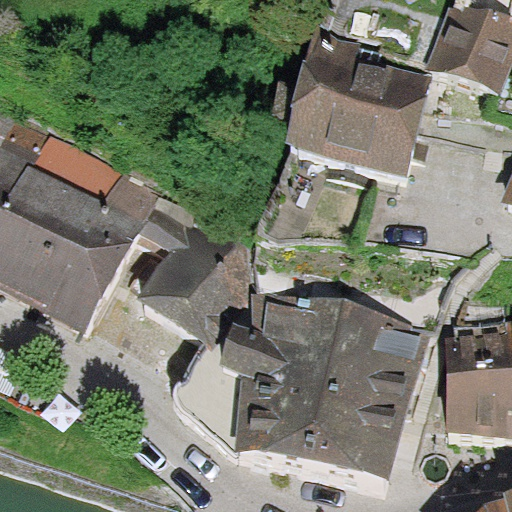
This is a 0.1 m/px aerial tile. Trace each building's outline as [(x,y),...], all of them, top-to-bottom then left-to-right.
[(475,24),(454,19),(440,82),(505,97),(511,65),(511,11),(480,4),(475,24)] [(368,55),(327,47),(294,161),(407,188),(432,92),(368,73),(368,55)] [(17,113),(0,104),(0,294),(88,345),(145,251),(155,216),(163,200),(15,120),(17,113)] [(155,216),(145,251),(177,262),(141,315),(209,358),(266,296),(256,284),(227,262),(155,216)] [(384,495),(422,340),(266,296),(209,358),(180,401),(251,473),(384,495)] [(511,340),(452,342),(444,447),(511,450),(511,340)]
